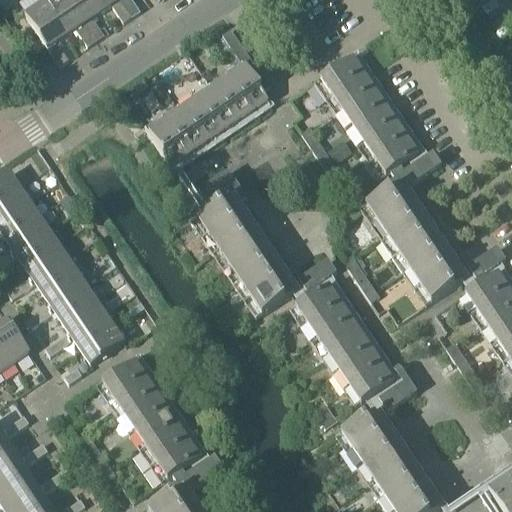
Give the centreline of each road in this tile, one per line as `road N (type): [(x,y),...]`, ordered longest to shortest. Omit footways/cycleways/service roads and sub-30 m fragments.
road 1 (residential): [(0,152),(226,0)]
road 2 (residential): [(226,0),(280,87),(367,31)]
road 3 (residential): [(461,32),(412,65),(469,151)]
